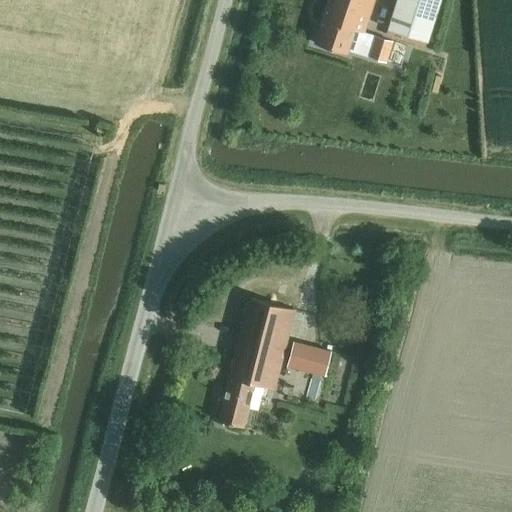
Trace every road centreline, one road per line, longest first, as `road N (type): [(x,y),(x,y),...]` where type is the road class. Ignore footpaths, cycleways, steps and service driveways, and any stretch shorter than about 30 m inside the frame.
road 1 (unclassified): [(269,202),(511,222)]
road 2 (unclassified): [(92,511),(156,284)]
road 3 (unclassified): [(182,165),(223,0)]
road 4 (unclassified): [(156,284),(210,228),(269,202)]
road 5 (unclassified): [(156,284),(182,165)]
